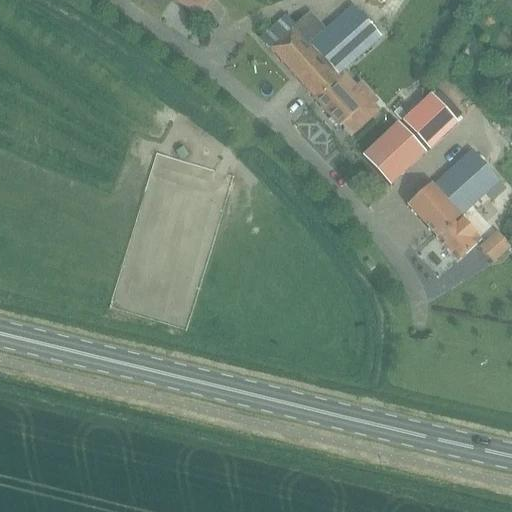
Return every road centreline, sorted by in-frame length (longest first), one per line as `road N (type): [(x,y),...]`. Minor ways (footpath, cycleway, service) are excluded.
road 1 (primary): [(0,334),(511,457)]
road 2 (unclassified): [(422,326),(405,272),(329,177),(243,96),(115,0)]
